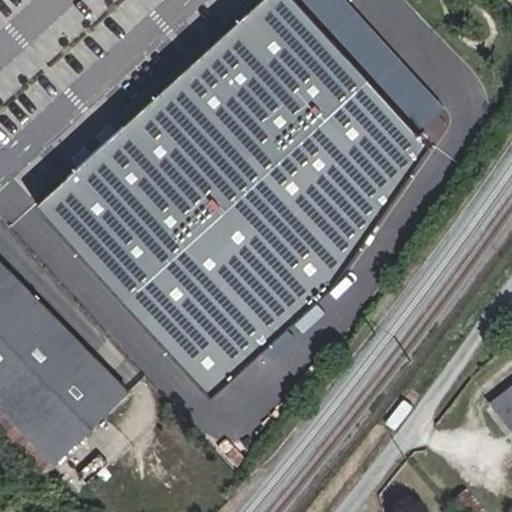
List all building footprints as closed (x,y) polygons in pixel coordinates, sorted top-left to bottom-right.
[(282,0),(172,97),(51,203),(224,394),(442,145),(311,0),(282,0)] [(48,260),(56,252),(50,244),(41,253),(48,260)] [(0,404),(55,460),(126,389),(0,263),(0,404)] [(511,390),(491,406),(511,433),(511,390)] [(0,427),(44,471),(55,460),(0,404),(0,427)] [(0,459),(9,451),(0,443),(0,459)] [(486,511),(466,492),(457,501),(468,511),(486,511)]
